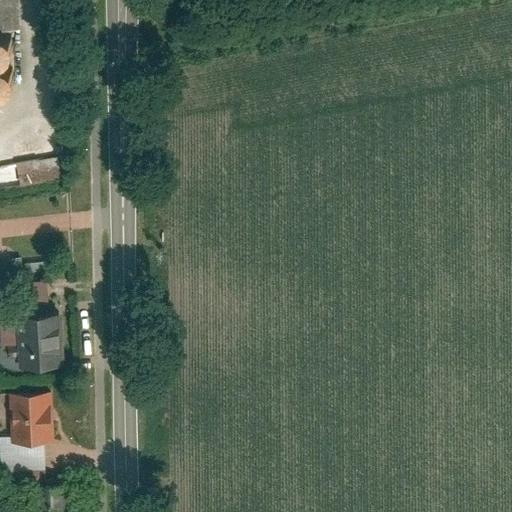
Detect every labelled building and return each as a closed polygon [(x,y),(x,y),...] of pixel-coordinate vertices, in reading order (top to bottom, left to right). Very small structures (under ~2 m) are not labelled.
[(27,160),(32,183),(54,178),(49,155),(27,160)] [(54,256),(24,261),(26,271),(56,266),(54,256)] [(15,296),(46,296),(47,278),(15,278),(15,296)] [(56,307),(11,310),(14,360),(59,357),(56,307)] [(0,376),(0,430),(29,429),(40,428),(36,374),(0,376)] [(0,430),(0,468),(0,472),(20,471),(32,470),(29,429),(0,430)] [(55,469),(20,471),(23,510),(57,508),(55,469)]
